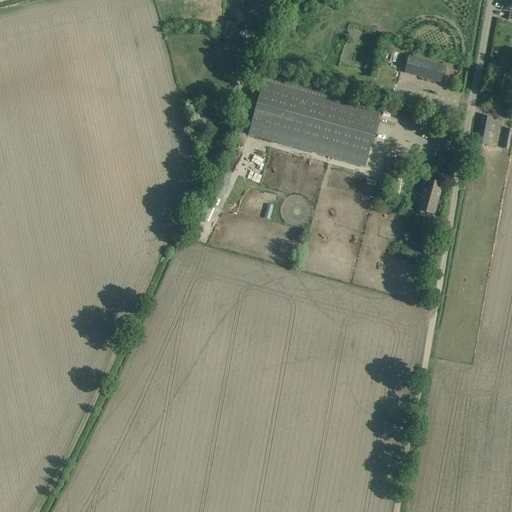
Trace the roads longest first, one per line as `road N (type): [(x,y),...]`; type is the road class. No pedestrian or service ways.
road 1 (track): [(41,511),(282,0)]
road 2 (unclassified): [(399,511),(492,0)]
